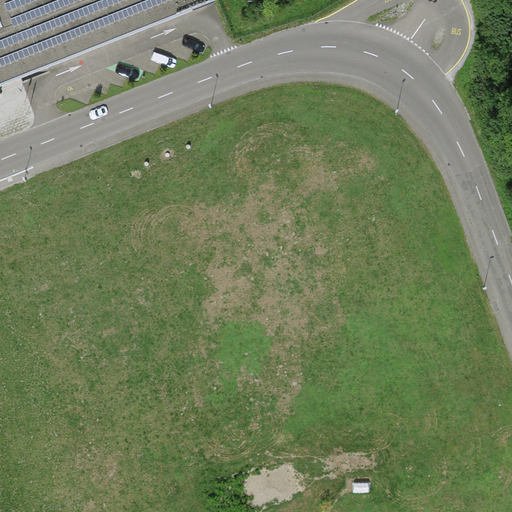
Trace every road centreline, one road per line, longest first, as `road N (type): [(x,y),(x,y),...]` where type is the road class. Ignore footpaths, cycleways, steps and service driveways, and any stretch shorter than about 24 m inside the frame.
road 1 (unclassified): [(0,161),(276,54),(350,48),(398,65)]
road 2 (unclassified): [(398,65),(439,108),(461,147),(511,280)]
